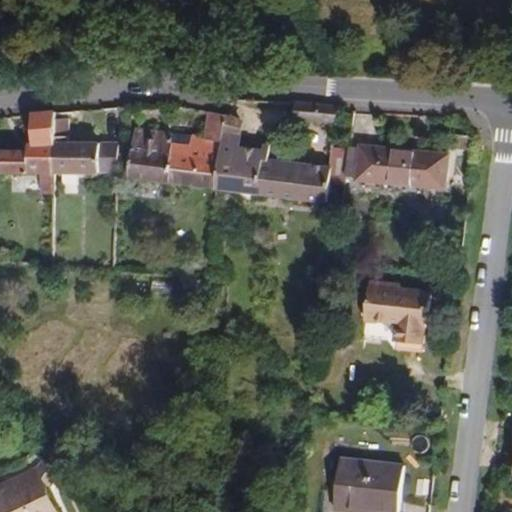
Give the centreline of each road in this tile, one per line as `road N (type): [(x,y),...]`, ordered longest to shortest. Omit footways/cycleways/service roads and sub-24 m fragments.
road 1 (tertiary): [(0,104),(178,86),(506,105)]
road 2 (residential): [(464,511),(506,105)]
